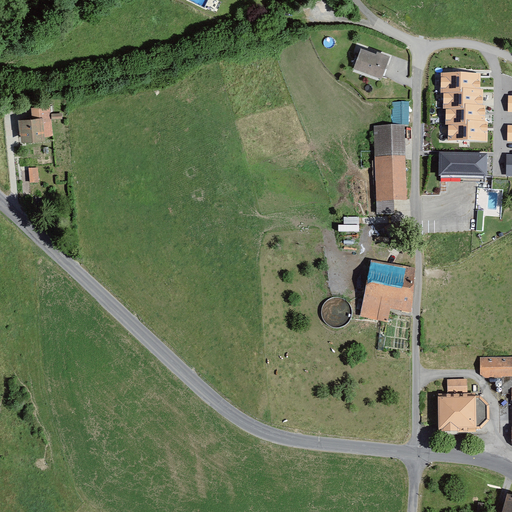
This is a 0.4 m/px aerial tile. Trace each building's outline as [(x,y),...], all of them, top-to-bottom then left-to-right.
[(354,69),(381,78),(389,56),(377,52),(376,54),(361,49),(354,69)] [(482,75),(441,75),(441,94),(443,94),(443,111),(446,111),(446,127),(448,127),(448,142),(487,143),(487,125),(484,125),(485,90),(482,90),(482,75)] [(410,124),(409,101),(392,101),(393,124),(410,124)] [(21,143),(45,141),(45,137),(51,137),(49,108),(31,109),(31,120),(17,121),(18,136),(21,136),(21,143)] [(404,128),(373,129),(376,218),(397,217),(397,204),(407,204),(404,128)] [(487,156),(441,154),(440,172),(486,174),(487,156)] [(38,170),(28,170),(28,184),(38,184),(38,170)] [(413,268),(371,263),(361,319),(387,324),(390,311),(410,314),(413,268)] [(511,375),(511,358),(482,359),(482,376),(511,375)] [(476,399),(438,399),(438,434),(476,435),(476,399)]
